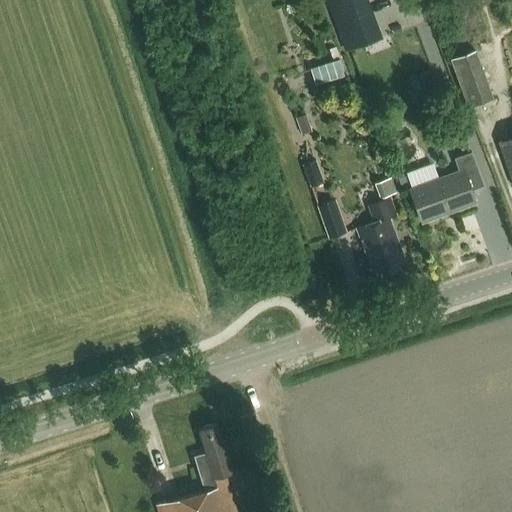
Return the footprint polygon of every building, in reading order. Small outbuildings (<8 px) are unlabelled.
[(366,0),(324,0),(345,51),(382,36),(366,0)] [(400,25),(391,28),(393,34),(402,31),(400,25)] [(474,53),(453,60),(470,108),(491,101),(474,53)] [(339,59),(310,68),(315,84),(344,75),(339,59)] [(306,114),(296,118),(301,134),(312,131),(306,114)] [(511,137),(499,142),(511,178),(511,137)] [(471,191),(485,187),(472,152),(455,159),(460,173),(411,191),(422,221),(475,202),(471,191)] [(314,161),(301,166),(309,188),(322,184),(314,161)] [(398,175),(380,181),(385,197),(403,191),(398,175)] [(366,206),(373,223),(356,230),(372,275),(381,272),(383,277),(400,270),(398,265),(405,262),(387,216),(394,214),(387,198),(366,206)] [(333,201),(318,206),(329,239),(344,233),(333,201)] [(248,412),(239,415),(243,429),(252,426),(248,412)] [(236,511),(225,474),(234,471),(226,446),(224,447),(217,424),(199,430),(206,451),(193,455),(204,490),(156,504),(158,511),(236,511)]
